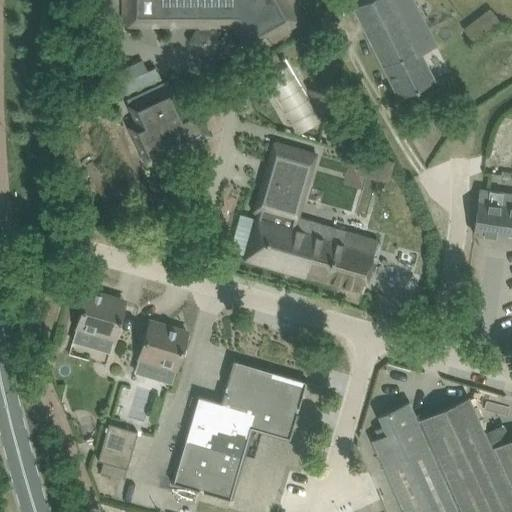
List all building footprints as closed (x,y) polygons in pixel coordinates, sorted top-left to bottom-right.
[(124,0),(125,26),(202,26),(202,30),(200,30),(194,41),(200,52),(213,52),(219,41),(213,30),(211,30),(211,26),(235,25),(252,55),(308,22),(295,0),(124,0)] [(413,0),(369,0),(353,8),(400,99),(435,81),(422,55),(437,47),(427,26),(413,0)] [(474,43),(501,23),(490,8),(463,28),(474,43)] [(156,65),(147,68),(144,61),(118,69),(125,89),(160,78),(156,65)] [(264,75),(296,131),(318,118),(286,63),(264,75)] [(344,102),(328,75),(307,87),(323,114),(344,102)] [(145,163),(205,135),(207,134),(204,127),(193,107),(182,113),(169,86),(127,107),(143,140),(135,143),(145,163)] [(362,291),(372,252),(376,240),(346,231),(297,217),(314,155),(274,144),(256,206),(259,206),(244,257),(362,291)] [(395,160),(364,151),(357,173),(389,182),(395,160)] [(474,235),(511,240),(511,191),(480,188),(474,235)] [(77,326),(96,332),(114,337),(124,305),(107,300),(108,298),(87,291),(77,326)] [(149,326),(143,345),(139,358),(178,369),(188,334),(166,328),(165,330),(149,326)] [(197,394),(191,414),(171,482),(232,500),(253,430),(289,441),(307,380),(235,358),(222,402),(197,394)] [(504,426),(487,433),(486,434),(469,398),(430,416),(428,411),(417,416),(416,417),(418,421),(419,421),(459,511),(511,511),(511,439),(510,440),(504,426)] [(418,421),(416,417),(410,403),(379,417),(387,435),(373,442),(404,511),(459,511),(419,421),(418,421)] [(137,432),(128,429),(109,423),(105,436),(134,444),(137,432)] [(130,456),(134,444),(105,436),(102,447),(130,456)] [(124,479),(130,456),(102,447),(98,460),(103,462),(100,472),(124,479)]
